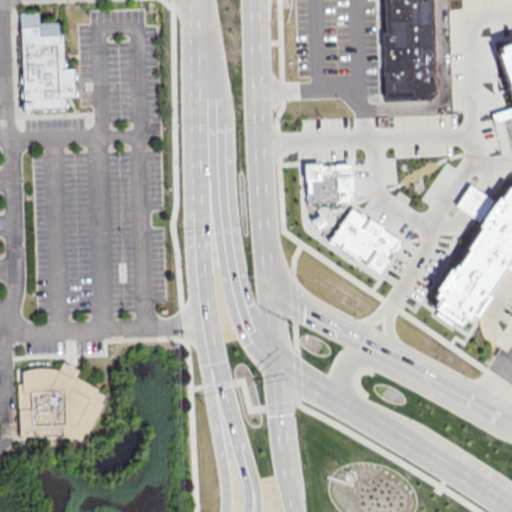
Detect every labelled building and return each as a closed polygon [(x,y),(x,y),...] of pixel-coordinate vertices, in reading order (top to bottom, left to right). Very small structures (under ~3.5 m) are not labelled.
[(433,0),(436,88),(430,98),(411,98),(411,94),(383,94),(380,34),(383,32),(382,0),(433,0)] [(22,11),(27,111),(68,109),(68,99),(77,98),(76,67),(67,68),(65,20),(43,21),(43,10),(22,11)] [(499,41),(511,36),(511,97),(495,50),(501,48),(499,41)] [(307,167),(309,203),(353,201),(351,165),(307,167)] [(511,183),(508,181),(495,200),(481,221),(433,291),(439,295),(433,302),(458,319),(463,311),(470,316),(511,253),(511,183)] [(495,200),(481,191),(471,184),(457,205),(466,211),(481,221),(495,200)] [(353,207),(332,239),(380,271),(402,239),(353,207)] [(17,372),(21,446),(67,443),(78,449),(109,394),(79,377),(82,370),(65,361),(61,368),(52,366),(43,366),(32,368),(17,372)]
